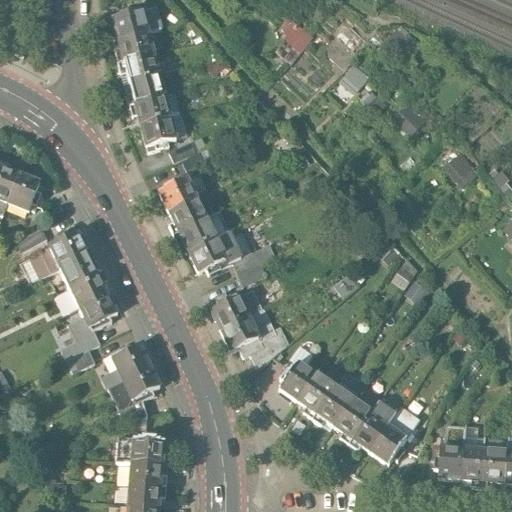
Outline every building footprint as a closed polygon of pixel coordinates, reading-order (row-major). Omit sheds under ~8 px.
[(139,12),(106,20),(113,43),(145,35),(139,12)] [(295,26),(273,50),(290,66),(313,41),(295,26)] [(150,54),(145,35),(113,43),(118,63),(150,54)] [(353,65),(342,41),(327,48),(339,72),(353,65)] [(156,76),(150,54),(118,63),(123,84),(156,76)] [(339,83),(353,96),(369,80),(354,66),(339,83)] [(161,96),(156,76),(123,84),(129,105),(161,96)] [(374,118),(388,106),(370,83),(356,95),(374,118)] [(167,119),(161,96),(129,105),(135,127),(167,119)] [(404,108),(392,122),(412,139),(423,124),(404,108)] [(166,149),(165,144),(174,142),(167,119),(135,127),(142,156),(166,149)] [(188,144),(167,153),(172,164),(193,154),(188,144)] [(445,169),(459,191),(474,182),(460,159),(445,169)] [(20,171),(0,163),(0,215),(1,216),(7,201),(20,171)] [(40,180),(20,171),(7,201),(28,210),(40,180)] [(182,179),(152,194),(163,215),(193,199),(182,179)] [(203,219),(193,199),(163,215),(173,234),(203,219)] [(213,240),(203,219),(173,234),(183,255),(213,240)] [(41,229),(15,244),(21,255),(47,240),(41,229)] [(28,283),(57,268),(88,252),(77,232),(50,246),(18,263),(28,283)] [(226,234),(213,240),(183,255),(194,276),(223,262),(225,266),(230,264),(239,259),(226,234)] [(267,245),(239,259),(230,264),(236,276),(258,265),(273,257),(267,245)] [(68,289),(99,273),(88,252),(57,268),(68,289)] [(264,277),(258,265),(236,276),(242,288),(264,277)] [(78,308),(109,292),(99,273),(68,289),(78,308)] [(66,327),(74,342),(92,333),(110,324),(108,319),(119,313),(109,292),(78,308),(83,318),(66,327)] [(250,292),(235,300),(246,320),(261,312),(250,292)] [(235,300),(207,314),(218,335),(246,320),(235,300)] [(261,312),(246,320),(256,341),(258,343),(273,335),(271,331),(261,312)] [(256,341),(246,320),(218,335),(229,355),(236,351),(256,341)] [(260,349),(248,355),(254,371),(286,345),(277,329),(271,331),(273,335),(258,343),(260,349)] [(58,350),(64,363),(86,352),(98,345),(92,333),(74,342),(58,350)] [(256,341),(236,351),(240,359),(248,355),(260,349),(258,343),(256,341)] [(106,388),(152,366),(141,343),(111,358),(117,371),(101,378),(106,388)] [(64,363),(71,375),(93,365),(86,352),(64,363)] [(106,388),(117,409),(141,397),(163,387),(152,366),(106,388)] [(278,393),(295,405),(314,378),(297,366),(278,393)] [(0,371),(0,392),(10,387),(1,371),(0,371)] [(332,390),(314,378),(295,405),(313,417),(332,390)] [(313,417),(331,430),(350,403),(332,390),(313,417)] [(117,409),(124,424),(147,417),(141,397),(117,409)] [(368,415),(350,403),(331,430),(349,442),(368,415)] [(349,442),(367,455),(386,428),(368,415),(349,442)] [(404,441),(386,428),(367,455),(385,467),(404,441)] [(132,467),(165,469),(167,444),(156,443),(119,441),(117,466),(132,467)] [(436,482),(458,484),(461,452),(438,451),(436,482)] [(458,484),(481,485),(483,454),(461,452),(458,484)] [(481,485),(503,487),(505,456),(483,454),(481,485)] [(503,487),(511,487),(511,456),(505,456),(503,487)] [(130,488),(163,491),(165,469),(132,467),(130,488)] [(130,488),(129,508),(162,510),(163,491),(130,488)]
